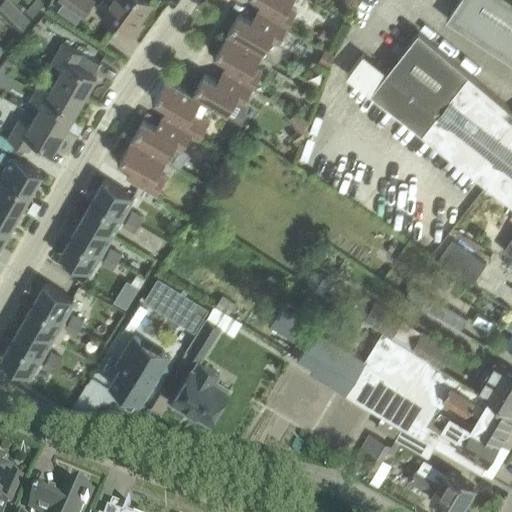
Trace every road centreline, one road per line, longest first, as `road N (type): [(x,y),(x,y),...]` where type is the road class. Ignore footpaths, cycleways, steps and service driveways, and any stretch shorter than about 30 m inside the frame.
road 1 (residential): [(0,395),(58,425),(331,485),(379,511)]
road 2 (residential): [(0,317),(106,126),(193,0)]
